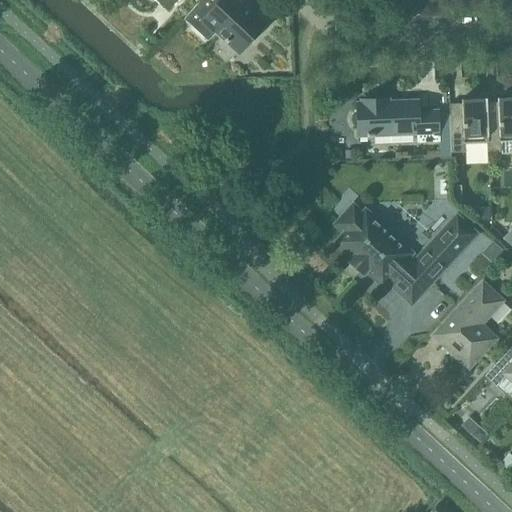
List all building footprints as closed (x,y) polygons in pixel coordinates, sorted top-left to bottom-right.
[(153,0),(167,13),(179,0),(153,0)] [(200,0),(183,19),(207,41),(215,33),(238,54),(265,24),(242,3),(238,7),(230,0),(200,0)] [(511,155),(511,98),(498,99),(498,103),(487,103),(486,103),(488,143),(487,143),(487,152),(502,152),(502,156),(511,155)] [(486,103),(487,103),(487,99),(462,100),(462,104),(450,105),(451,154),(466,153),(465,144),(487,143),(488,143),(486,103)] [(418,143),(439,142),(438,112),(418,113),(418,102),(388,103),(388,101),(362,102),(362,104),(358,104),(359,136),(418,134),(418,143)] [(489,207),(480,208),(480,219),(489,219),(489,207)] [(414,297),(473,234),(456,218),(427,249),(428,250),(414,264),(405,256),(409,253),(364,212),(358,219),(348,211),(336,223),(346,232),(337,241),(353,256),(350,259),(363,271),(366,268),(381,282),(389,274),(414,297)] [(511,229),(502,239),(511,247),(511,229)] [(481,254),(490,263),(502,250),(492,241),(481,254)] [(450,351),(451,352),(468,368),(496,339),(480,325),(502,302),(482,283),(433,336),(443,345),(445,343),(450,348),(450,349),(450,350),(450,351)] [(511,400),(511,346),(489,371),(502,382),(497,387),(511,400)] [(468,417),(460,426),(479,443),(487,434),(468,417)] [(511,458),(508,455),(500,464),(511,474),(511,472),(511,458)] [(448,511),(439,503),(431,511),(448,511)]
